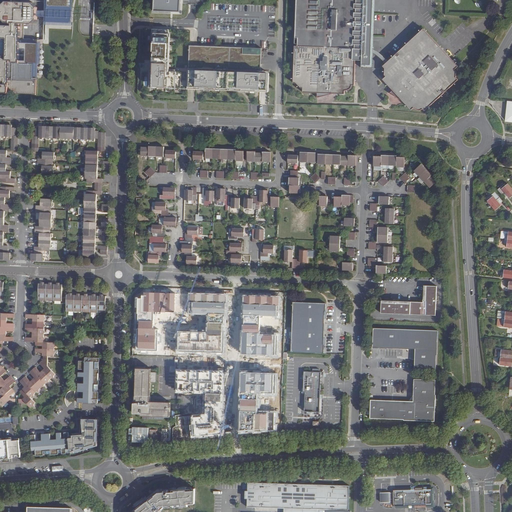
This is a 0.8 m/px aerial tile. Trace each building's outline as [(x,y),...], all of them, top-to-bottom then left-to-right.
[(12,0),(13,4),(8,4),(3,7),(2,20),(6,24),(12,24),(12,28),(0,27),(0,93),(8,94),(9,61),(12,61),(11,93),(16,98),(31,99),(33,96),(33,94),(37,95),(41,41),(20,39),(20,28),(19,28),(19,24),(32,25),(37,21),(37,8),(33,5),(19,4),(19,0),(12,0)] [(153,0),(153,8),(179,9),(179,3),(179,0),(153,0)] [(303,95),(317,96),(317,100),(333,96),(345,97),(345,93),(346,93),(347,93),(348,93),(349,93),(350,93),(351,92),(352,91),(353,89),(353,88),(355,88),(356,63),(363,63),(363,69),(373,70),(373,54),(373,51),(373,49),(375,0),(297,0),(295,48),(294,86),(297,86),(302,91),(303,91),(303,95)] [(189,73),(176,72),(176,70),(168,70),(169,46),(170,30),(153,30),(151,71),(150,71),(149,88),(264,92),(268,92),(269,74),(261,73),(262,48),(190,46),(189,73)] [(420,113),(435,99),(453,83),(452,81),(454,79),(454,71),(451,71),(454,69),(437,50),(419,31),(409,40),(389,59),(386,62),(384,64),(379,68),(381,69),(379,70),(379,80),(382,80),(379,83),(384,87),(397,102),(406,112),(409,109),(412,113),(414,113),(417,111),(420,113)] [(373,51),(373,54),(384,64),(386,62),(373,51)] [(397,102),(384,87),(381,90),(397,102)] [(13,124),(0,123),(0,136),(11,137),(11,150),(18,150),(18,135),(16,135),(16,126),(13,126),(13,124)] [(99,151),(105,151),(106,131),(99,131),(99,130),(96,130),(96,127),(39,125),(39,127),(35,127),(34,136),(32,136),(32,151),(39,151),(39,138),(95,140),(95,138),(98,138),(98,151),(99,151)] [(156,157),(156,147),(149,147),(149,148),(148,156),(156,157)] [(164,147),(156,147),(156,157),(164,157),(164,147)] [(148,156),(149,148),(141,148),(141,156),(148,156)] [(8,157),(8,150),(0,149),(0,181),(15,182),(16,178),(11,178),(11,171),(7,171),(7,164),(12,164),(12,157),(8,157)] [(221,149),(213,149),(213,159),(220,159),(221,149)] [(98,179),(99,151),(98,151),(86,150),(85,179),(86,179),(86,183),(95,183),(102,183),(102,179),(98,179)] [(244,151),(236,151),(236,160),(235,161),(243,161),(244,151)] [(247,161),(255,162),(255,153),(255,152),(248,151),(247,161)] [(55,159),(55,152),(42,152),(42,158),(38,158),(37,166),(42,166),(42,173),(54,173),(54,166),(53,166),(53,159),(55,159)] [(203,152),(194,152),(193,159),(203,160),(203,152)] [(263,153),(262,162),(270,163),(271,152),(263,152),(263,153)] [(308,163),(308,152),(300,152),(300,162),(308,163)] [(316,153),(308,152),(308,163),(315,163),(316,153)] [(326,164),(326,154),(318,154),(317,164),(326,164)] [(334,154),(326,154),(326,164),(333,165),(334,154)] [(341,155),(334,154),(333,165),(341,165),(341,156),(341,155)] [(298,156),(288,155),(288,163),(298,163),(298,156)] [(349,155),(349,157),(348,165),(356,166),(356,155),(349,155)] [(381,167),(381,165),(382,157),(374,156),(374,166),(381,167)] [(397,157),(396,166),(396,167),(404,167),(405,157),(397,157)] [(419,176),(427,170),(422,164),(414,171),(419,176)] [(424,182),(431,176),(432,175),(427,170),(419,176),(424,182)] [(430,188),(436,182),(431,176),(424,182),(430,188)] [(297,178),(289,178),(288,178),(288,185),(289,185),(298,186),(298,178),(297,178)] [(298,186),(289,185),(289,193),(299,194),(299,186),(298,186)] [(505,185),(498,191),(502,196),(505,194),(510,200),(511,198),(511,189),(509,185),(507,187),(505,185)] [(0,259),(11,260),(11,252),(8,252),(8,245),(4,245),(4,232),(9,232),(9,225),(5,225),(5,212),(10,212),(10,204),(6,203),(6,197),(10,197),(10,190),(15,191),(15,187),(0,186),(0,259)] [(176,188),(163,188),(163,196),(160,196),(160,200),(169,200),(175,200),(175,196),(176,188)] [(191,190),(185,190),(184,200),(192,201),(193,195),(196,195),(196,188),(191,188),(191,190)] [(214,201),(214,191),(209,191),(209,188),(203,188),(202,196),(206,196),(206,201),(214,201)] [(83,257),(95,257),(97,194),(102,194),(102,190),(94,190),(86,189),(86,191),(86,194),(85,194),(83,257)] [(228,202),(229,195),(225,195),(225,189),(217,189),(217,201),(218,201),(225,201),(225,204),(228,204),(228,202)] [(268,203),(268,197),(268,190),(260,190),(260,197),(256,196),(256,204),(256,206),(260,206),(260,202),(268,203)] [(488,203),(495,212),(502,206),(501,205),(503,203),(495,193),(488,199),(490,201),(488,203)] [(239,209),(240,198),(234,198),(234,196),(229,195),(228,202),(232,203),(232,208),(239,209)] [(342,197),(342,205),(350,205),(350,203),(353,203),(354,196),(343,195),(342,197)] [(252,203),(256,204),(256,196),(251,196),(251,199),(245,198),(245,209),(252,209),(252,203)] [(320,206),(331,207),(331,199),(328,199),(328,197),(320,196),(320,206)] [(389,197),(379,196),(379,204),(389,205),(389,197)] [(268,203),(268,204),(271,204),(271,207),(279,207),(279,197),(268,197),(268,203)] [(331,199),(331,207),(342,207),(342,205),(342,197),(335,197),(335,199),(331,199)] [(31,261),(44,261),(44,253),(42,253),(42,251),(50,251),(50,247),(51,247),(52,234),(50,234),(51,226),(52,226),(52,212),(51,212),(51,206),(53,206),(53,199),(41,199),(40,206),(35,205),(35,213),(40,213),(40,226),(35,226),(35,234),(39,234),(39,247),(34,247),(33,253),(31,253),(31,261)] [(161,211),(161,214),(168,215),(168,209),(166,209),(166,203),(156,203),(155,210),(161,211)] [(168,215),(161,214),(161,218),(164,218),(164,226),(165,226),(176,226),(176,218),(170,218),(170,215),(168,215)] [(355,227),(355,219),(345,218),(344,226),(355,227)] [(162,226),(152,225),(152,228),(152,233),(157,233),(157,237),(165,238),(165,232),(162,232),(162,229),(162,226)] [(188,233),(185,233),(185,238),(192,239),(192,235),(196,235),(198,235),(198,227),(188,227),(188,233)] [(238,237),(244,237),(244,229),(232,228),(232,236),(229,236),(229,240),(238,240),(238,237)] [(252,242),(258,243),(258,240),(264,240),(265,230),(256,229),(256,230),(252,230),(252,235),(253,235),(252,237),(252,242)] [(388,243),(388,235),(378,235),(378,243),(388,243)] [(154,244),(154,252),(162,252),(166,252),(167,244),(165,244),(165,241),(161,241),(161,239),(151,239),(151,244),(154,244)] [(193,242),(185,242),(180,241),(180,247),(182,247),(182,253),(185,253),(192,253),(193,242)] [(227,251),(227,255),(231,255),(236,255),(236,251),(242,251),(242,243),(230,243),(230,251),(227,251)] [(261,251),(261,260),(266,261),(266,256),(268,256),(268,253),(274,253),(274,246),(264,245),(264,251),(261,251)] [(296,268),(296,259),(293,259),(293,250),(285,250),(285,262),(292,262),(292,268),(296,268)] [(296,268),(300,268),(300,262),(307,263),(308,251),(300,250),(300,259),(296,259),(296,268)] [(162,252),(154,252),(154,255),(148,255),(148,263),(159,264),(159,258),(162,258),(162,252)] [(192,253),(185,253),(184,259),(187,259),(187,264),(197,265),(197,257),(192,257),(192,253)] [(237,265),(237,266),(244,267),(244,261),(242,261),(242,255),(236,255),(231,255),(231,262),(237,263),(237,265)] [(343,270),(353,271),(353,263),(343,262),(343,270)] [(385,274),(387,274),(387,266),(377,266),(377,273),(385,274)] [(47,284),(39,284),(39,301),(46,301),(47,284)] [(55,285),(47,284),(46,301),(54,301),(55,285)] [(63,302),(63,285),(55,285),(54,301),(63,302)] [(382,314),(436,315),(437,286),(424,286),(423,302),(382,301),(382,314)] [(68,312),(75,312),(75,294),(68,293),(67,293),(67,297),(67,312),(68,312)] [(137,299),(137,321),(153,321),(153,312),(174,312),(175,293),(144,293),(144,296),(141,296),(141,299),(137,299)] [(207,314),(224,315),(225,294),(188,293),(188,313),(207,314)] [(83,294),(75,294),(75,312),(82,312),(83,294)] [(91,294),(83,294),(82,312),(90,312),(91,294)] [(98,295),(91,294),(90,312),(98,313),(98,295)] [(106,295),(98,295),(98,313),(106,313),(106,295)] [(260,316),(279,316),(279,296),(243,295),(242,315),(260,316)] [(293,304),(292,352),(325,353),(325,345),(323,345),(324,311),(326,311),(326,305),(293,304)] [(502,320),(511,320),(511,312),(505,312),(505,315),(502,314),(502,320)] [(207,332),(177,331),(176,352),(223,353),(224,333),(224,315),(207,314),(207,332)] [(260,316),(242,315),(241,354),(277,355),(278,333),(259,333),(260,316)] [(504,328),(511,329),(511,320),(502,320),(501,325),(504,325),(504,328)] [(153,329),(153,321),(137,321),(136,350),(157,351),(158,329),(153,329)] [(439,332),(375,330),(375,349),(416,350),(415,368),(436,368),(436,355),(438,355),(439,332)] [(498,357),(511,358),(511,351),(501,350),(501,353),(499,352),(498,357)] [(77,398),(77,403),(97,403),(97,399),(98,399),(99,391),(98,391),(98,384),(99,384),(99,380),(98,380),(98,373),(99,373),(99,369),(98,369),(98,362),(99,362),(99,358),(85,357),(85,361),(78,361),(78,369),(84,369),(84,373),(78,372),(78,377),(84,377),(84,383),(78,383),(78,392),(84,392),(84,398),(77,398)] [(500,366),(511,367),(511,358),(498,357),(497,363),(500,363),(500,366)] [(42,360),(39,363),(45,369),(42,371),(50,379),(51,378),(53,378),(53,376),(54,374),(48,367),(48,359),(43,359),(42,359),(42,360)] [(34,368),(32,370),(45,383),(46,382),(48,382),(48,380),(50,379),(42,371),(40,373),(34,368)] [(150,368),(135,368),(135,403),(133,403),(132,413),(140,413),(142,415),(169,415),(169,409),(169,401),(154,401),(155,372),(150,372),(150,368)] [(225,370),(178,368),(177,393),(205,394),(224,394),(225,370)] [(320,412),(321,394),(324,394),(324,383),(321,383),(321,372),(319,372),(319,368),(313,368),(313,372),(309,371),(304,371),(304,375),(304,388),(303,392),(305,393),(305,407),(304,407),(304,412),(307,412),(314,412),(319,412),(320,412)] [(32,370),(29,372),(35,378),(32,380),(40,388),(41,387),(43,387),(43,385),(45,383),(32,370)] [(278,412),(256,412),(257,396),(277,397),(277,373),(240,372),(237,433),(277,431),(278,412)] [(4,377),(0,380),(0,389),(12,378),(10,375),(5,379),(4,377)] [(24,377),(22,379),(35,392),(36,391),(38,391),(38,389),(40,388),(32,380),(30,382),(24,377)] [(12,378),(0,389),(0,390),(1,392),(0,393),(2,394),(4,395),(7,392),(11,388),(12,388),(10,385),(13,383),(15,381),(12,378)] [(22,379),(19,382),(24,387),(22,389),(30,397),(31,396),(33,396),(33,394),(35,392),(22,379)] [(436,380),(415,380),(414,401),(436,402),(436,395),(435,395),(436,380)] [(4,395),(0,398),(0,402),(2,405),(7,401),(14,402),(15,398),(12,398),(9,395),(14,391),(11,388),(7,392),(4,395)] [(22,389),(19,392),(20,393),(24,397),(23,398),(18,398),(18,402),(26,402),(30,407),(35,403),(30,397),(22,389)] [(224,435),(224,394),(205,394),(204,414),(191,414),(193,437),(224,435)] [(414,401),(371,400),(370,418),(403,419),(403,421),(428,422),(435,422),(436,402),(414,401)] [(35,435),(31,436),(33,456),(36,455),(36,456),(44,456),(44,455),(51,454),(51,455),(59,454),(59,453),(62,453),(62,454),(67,454),(67,453),(70,452),(75,451),(75,453),(98,446),(98,420),(81,419),(81,433),(72,434),(72,435),(69,436),(69,432),(64,433),(65,439),(62,439),(61,433),(57,433),(57,439),(51,440),(50,434),(42,435),(42,441),(36,441),(35,435)] [(148,443),(149,428),(132,427),(131,442),(148,443)] [(0,462),(12,462),(12,458),(20,457),(19,440),(11,440),(11,438),(0,438),(0,462)] [(247,503),(280,505),(296,506),(303,506),(302,511),(350,511),(351,508),(348,508),(349,491),(349,484),(316,482),(248,479),(247,503)] [(158,511),(165,507),(165,506),(167,506),(167,507),(180,506),(180,507),(188,507),(188,504),(195,504),(196,488),(187,489),(187,487),(180,488),(180,489),(173,489),(173,492),(168,493),(168,490),(159,490),(149,499),(150,500),(146,503),(145,502),(135,510),(136,511),(134,511),(158,511)] [(432,489),(394,490),(394,492),(391,492),(391,491),(382,491),(382,503),(394,503),(394,506),(433,505),(432,489)]
